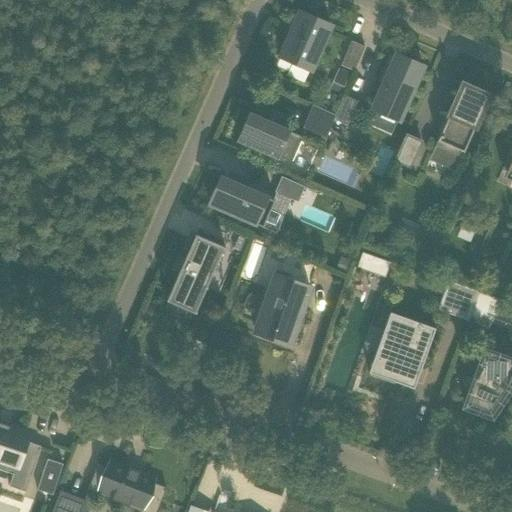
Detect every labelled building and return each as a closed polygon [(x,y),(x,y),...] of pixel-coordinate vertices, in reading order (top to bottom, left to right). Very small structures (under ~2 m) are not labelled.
[(331,26),(312,18),(300,12),(280,56),(293,61),(292,62),(311,71),(331,26)] [(352,42),(341,66),(354,71),(365,48),(352,42)] [(373,109),(398,121),(422,67),(399,56),(393,70),(390,69),(373,109)] [(339,68),(330,88),(342,93),(350,73),(339,68)] [(435,146),(461,157),(489,95),(463,84),(435,146)] [(344,97),(334,120),(347,126),(357,102),(344,97)] [(313,106),(304,128),(331,140),(334,133),(330,128),(335,115),(313,106)] [(249,114),(238,140),(291,163),(302,138),(249,114)] [(407,136),(395,162),(410,168),(421,142),(407,136)] [(274,192),(298,202),(305,186),(281,176),(274,192)] [(274,201),(252,191),(220,177),(209,204),(263,227),(274,201)] [(195,234),(166,300),(196,313),(225,247),(195,234)] [(238,236),(232,249),(241,252),(246,240),(238,236)] [(434,251),(427,265),(437,270),(444,256),(434,251)] [(384,277),(390,262),(362,252),(357,267),(384,277)] [(341,257),(335,270),(345,275),(351,262),(341,257)] [(255,332),(290,344),(310,287),(275,276),(255,332)] [(470,318),(479,292),(479,290),(448,279),(438,310),(469,321),(470,318)] [(479,292),(470,318),(487,329),(505,301),(479,292)] [(368,372),(413,388),(435,329),(390,312),(368,372)] [(474,379),(465,406),(483,413),(482,417),(498,423),(506,400),(503,398),(511,384),(511,359),(485,350),(479,365),(479,366),(482,368),(475,379),(474,379)] [(0,472),(14,478),(9,490),(25,496),(43,452),(28,446),(31,438),(0,425),(0,472)] [(53,494),(63,464),(48,459),(37,489),(53,494)] [(97,493),(97,495),(140,511),(139,511),(156,511),(166,488),(153,483),(155,479),(110,461),(107,468),(98,465),(88,489),(97,493)] [(214,511),(215,511),(223,491),(222,491),(214,511)] [(80,511),(83,505),(59,496),(53,511),(80,511)]
